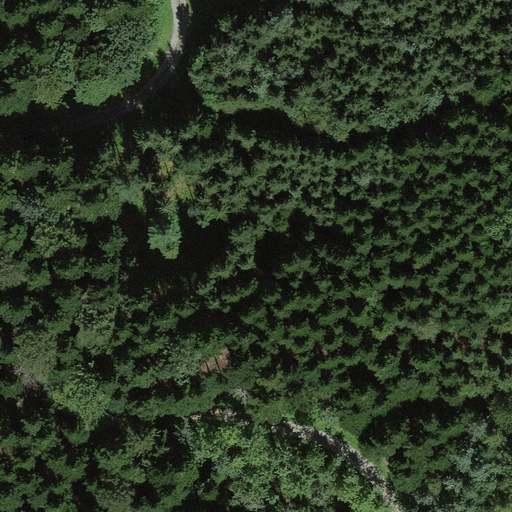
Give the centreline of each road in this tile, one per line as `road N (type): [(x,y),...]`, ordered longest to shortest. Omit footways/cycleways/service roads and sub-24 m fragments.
road 1 (track): [(0,392),(277,418),(367,459),(395,511)]
road 2 (track): [(0,142),(51,119),(121,107),(162,77),(178,42),(180,0)]
